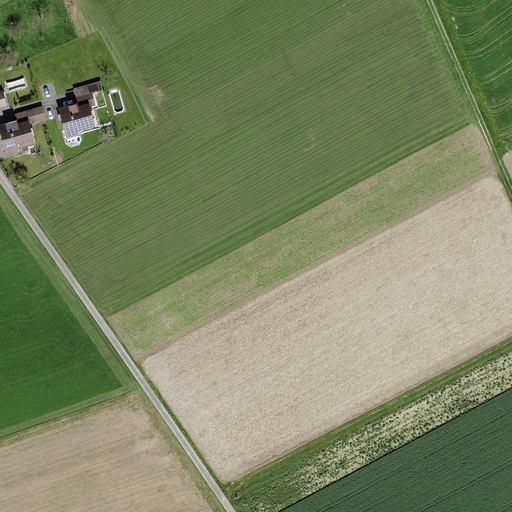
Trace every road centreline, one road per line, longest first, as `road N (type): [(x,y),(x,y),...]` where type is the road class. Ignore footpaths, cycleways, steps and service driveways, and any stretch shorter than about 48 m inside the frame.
road 1 (unclassified): [(231,511),(0,176)]
road 2 (track): [(429,0),(511,192)]
